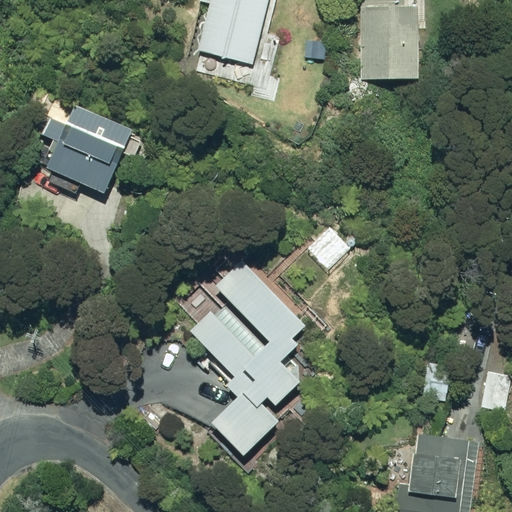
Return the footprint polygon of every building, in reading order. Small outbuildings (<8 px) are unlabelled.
[(211,0),(199,51),(254,65),(270,0),(211,0)] [(405,0),(359,0),(361,86),(420,86),(419,13),(406,13),(405,0)] [(132,135),(76,110),(68,129),(52,122),(43,141),(53,145),(48,156),(54,159),(46,176),(104,200),(132,135)] [(213,430),(245,462),(279,429),(263,412),(268,407),(276,415),(302,389),(281,369),(299,352),(294,346),(307,333),(243,266),(216,293),(270,349),(255,363),(211,317),(189,337),(234,385),(226,392),(238,404),(213,430)] [(421,403),(447,408),(452,377),(426,372),(421,403)] [(481,413),(506,417),(510,391),(485,387),(481,413)] [(399,489),(395,511),(461,511),(471,446),(418,439),(416,461),(413,461),(409,490),(399,489)]
